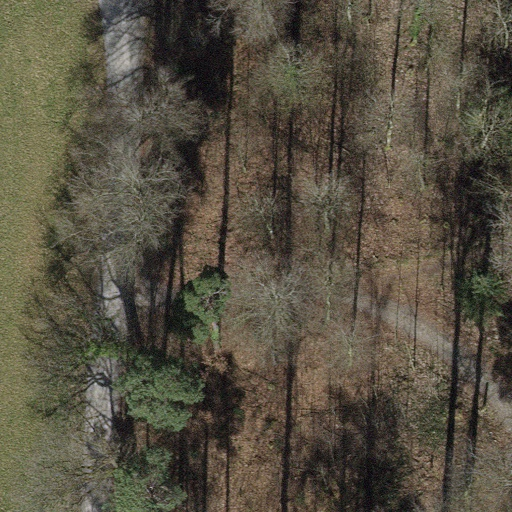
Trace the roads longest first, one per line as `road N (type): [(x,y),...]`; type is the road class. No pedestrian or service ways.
road 1 (track): [(116,0),(130,85),(99,511)]
road 2 (track): [(112,320),(324,291),(451,342),(511,428)]
road 3 (track): [(324,291),(511,252)]
